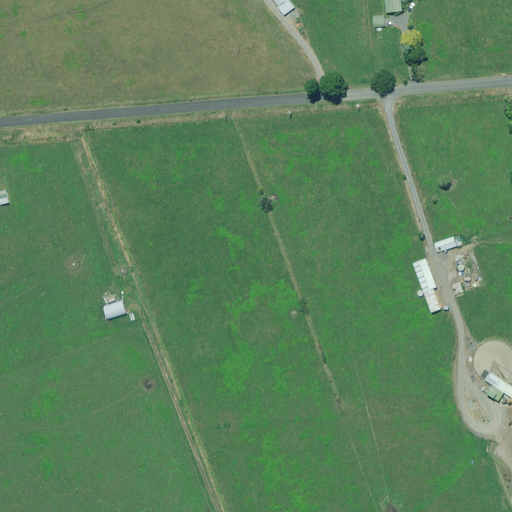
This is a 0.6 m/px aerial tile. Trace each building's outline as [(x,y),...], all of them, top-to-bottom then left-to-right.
[(291,0),(274,0),(286,16),(297,8),(291,0)] [(387,0),(389,13),(404,11),(403,1),(414,0),(413,0),(387,0)] [(387,26),(386,15),(375,16),(376,27),(387,26)] [(0,194),(1,199),(10,197),(8,190),(0,192),(0,194)] [(10,197),(1,199),(3,205),(11,202),(10,197)] [(457,240),(456,237),(436,243),(439,252),(464,244),(462,238),(457,240)] [(438,287),(427,259),(415,264),(433,313),(442,309),(435,289),(438,287)] [(125,300),(106,306),(110,319),(129,314),(125,300)] [(511,385),(493,373),(487,381),(495,385),(489,394),(500,401),(506,393),(511,396),(511,385)]
